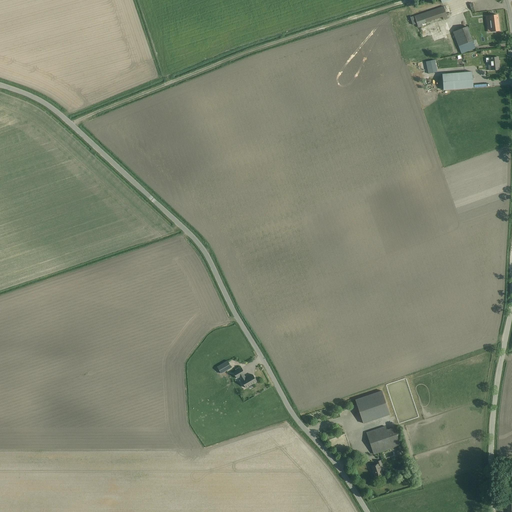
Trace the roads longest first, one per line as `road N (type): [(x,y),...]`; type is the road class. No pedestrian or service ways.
road 1 (unclassified): [(366,511),(285,404),(201,246),(65,119),(0,86)]
road 2 (track): [(70,124),(267,43),(407,0)]
road 3 (unclassified): [(490,511),(490,428),(511,298)]
